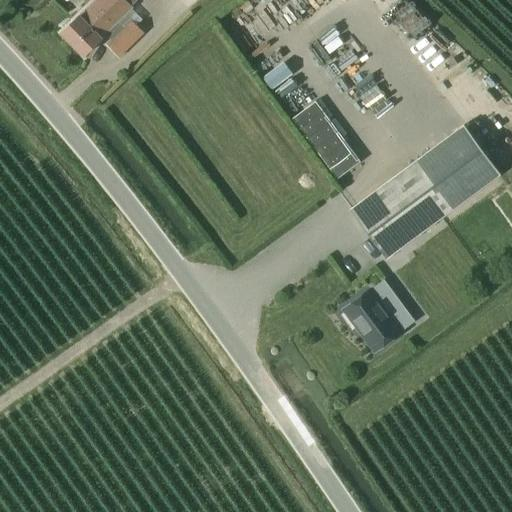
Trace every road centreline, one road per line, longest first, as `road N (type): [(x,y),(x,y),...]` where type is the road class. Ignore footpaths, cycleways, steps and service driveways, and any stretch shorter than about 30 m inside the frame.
road 1 (unclassified): [(350,511),(123,199),(0,54)]
road 2 (unknown): [(214,321),(357,193),(445,81)]
